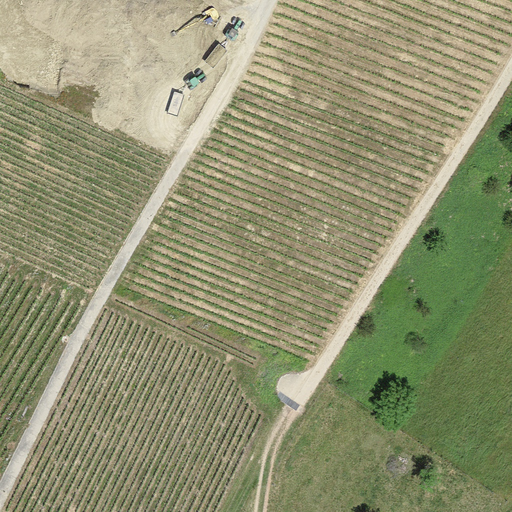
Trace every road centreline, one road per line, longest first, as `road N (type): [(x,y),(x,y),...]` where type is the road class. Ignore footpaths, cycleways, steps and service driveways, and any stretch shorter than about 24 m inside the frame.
road 1 (track): [(273,0),(82,341),(0,508)]
road 2 (track): [(511,67),(300,401)]
